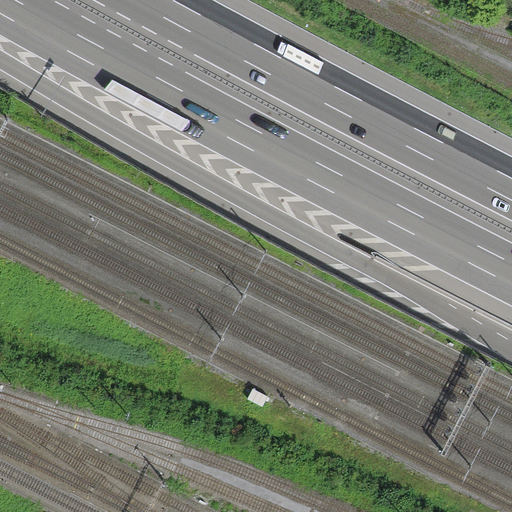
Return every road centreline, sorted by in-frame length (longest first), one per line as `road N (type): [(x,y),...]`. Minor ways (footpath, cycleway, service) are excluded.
road 1 (motorway): [(0,58),(511,344)]
road 2 (motorway): [(0,2),(511,274)]
road 3 (motorway): [(511,188),(154,0)]
